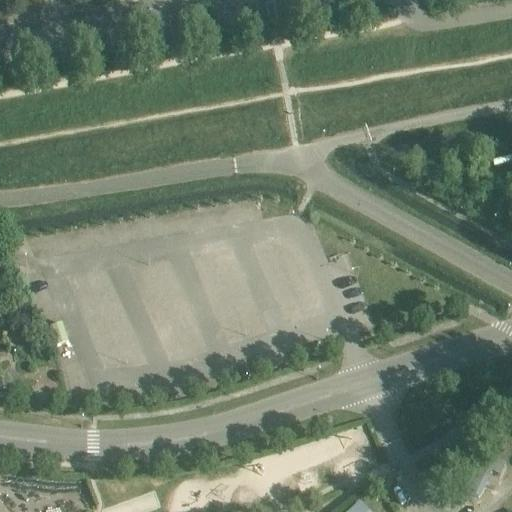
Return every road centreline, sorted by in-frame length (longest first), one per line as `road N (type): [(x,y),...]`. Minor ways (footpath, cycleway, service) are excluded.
road 1 (unclassified): [(511,288),(315,175),(295,152),(0,196)]
road 2 (unclassified): [(0,440),(147,445),(200,436),(511,334)]
